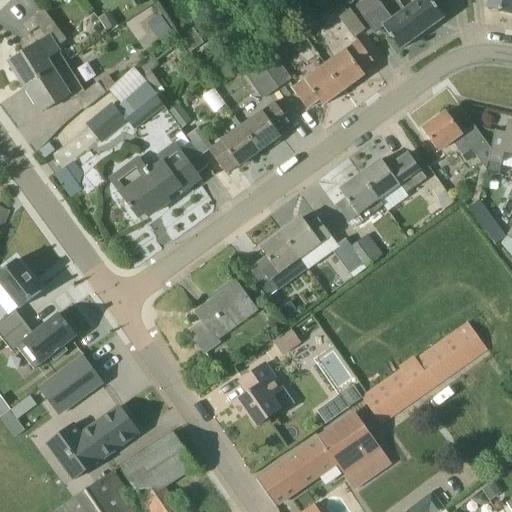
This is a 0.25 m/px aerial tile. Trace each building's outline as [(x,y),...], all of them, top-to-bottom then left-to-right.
[(423,34),(406,9),(392,19),(378,0),(364,0),(355,7),(375,34),(384,27),(400,50),(423,34)] [(445,18),(431,0),(418,0),(406,9),(423,34),(445,18)] [(511,13),(511,0),(489,0),(488,8),(511,13)] [(355,38),(366,30),(350,10),(348,11),(343,4),(336,10),(341,16),(339,17),(355,38)] [(67,41),(47,15),(44,10),(22,26),(29,35),(39,27),(48,39),(37,45),(10,62),(27,89),(65,61),(60,53),(62,51),(59,47),(67,41)] [(110,12),(99,19),(107,31),(118,24),(110,12)] [(160,15),(147,24),(160,42),(172,32),(160,15)] [(180,38),(191,53),(204,44),(194,29),(180,38)] [(373,61),(361,45),(358,41),(326,65),(345,91),(365,76),(361,70),(373,61)] [(174,48),(178,55),(184,51),(179,43),(175,46),(173,47),(174,48)] [(260,63),(279,89),(292,80),(274,54),(270,56),(260,63)] [(42,113),(69,96),(82,87),(65,61),(27,89),(42,113)] [(265,98),(279,89),(260,63),(255,66),(248,72),(265,98)] [(323,106),(345,91),(326,65),(305,80),(304,79),(292,89),(307,109),(319,101),(323,106)] [(126,121),(157,97),(136,70),(115,86),(111,91),(121,104),(116,108),(113,104),(88,124),(103,143),(128,123),(126,121)] [(158,82),(151,73),(144,79),(147,82),(157,96),(165,91),(164,90),(168,87),(162,79),(159,81),(158,82)] [(106,93),(98,83),(85,93),(76,100),(84,111),(106,93)] [(289,122),(276,106),(273,103),(241,126),(260,152),(281,137),(277,131),(278,131),(279,132),(288,124),(287,123),(289,122)] [(169,114),(181,130),(193,121),(181,106),(169,114)] [(471,150),(483,165),(487,169),(490,148),(490,147),(474,126),(462,135),(446,113),(424,129),(440,152),(454,142),(463,156),(471,150)] [(511,123),(510,123),(507,135),(496,133),(497,132),(495,131),(490,148),(487,169),(486,174),(498,177),(504,154),(511,155),(511,123)] [(240,168),(260,152),(241,126),(208,151),(226,175),(238,166),(240,168)] [(186,138),(182,131),(176,136),(179,139),(162,151),(166,157),(148,170),(139,157),(127,165),(132,172),(116,183),(123,193),(122,194),(130,206),(129,206),(131,210),(132,209),(139,218),(146,212),(149,217),(170,202),(166,197),(179,188),(182,192),(200,180),(197,175),(207,167),(186,138)] [(361,175),(379,201),(399,186),(406,194),(427,179),(420,170),(409,154),(388,169),(382,160),(361,175)] [(75,163),(55,177),(70,198),(82,190),(79,186),(83,175),(80,172),(83,169),(80,165),(78,167),(75,163)] [(353,230),(384,207),(379,201),(361,175),(340,190),(347,200),(336,207),(353,230)] [(429,190),(443,211),(454,203),(440,182),(429,190)] [(0,233),(9,212),(0,207),(0,233)] [(281,233),(300,260),(331,237),(319,220),(309,227),(302,218),(281,233)] [(497,219),(491,234),(503,239),(509,224),(497,219)] [(511,226),(507,236),(502,245),(511,257),(511,226)] [(272,280),(281,274),(300,260),(281,233),(261,249),(267,258),(257,265),(249,271),(269,298),(277,292),(270,282),(272,280)] [(352,247),(367,268),(390,251),(380,238),(379,239),(378,237),(372,241),(368,235),(352,247)] [(354,277),(367,268),(352,247),(346,239),(338,246),(332,250),(333,252),(350,274),(351,273),(354,277)] [(0,278),(21,306),(43,290),(19,258),(0,271),(0,278)] [(257,312),(247,298),(235,282),(215,296),(217,299),(197,314),(204,323),(190,333),(205,354),(221,342),(220,340),(257,312)] [(251,292),(259,302),(266,296),(259,286),(251,292)] [(279,310),(286,320),(297,312),(291,302),(279,310)] [(0,318),(0,334),(2,337),(25,319),(16,307),(0,318)] [(40,364),(78,336),(60,313),(34,332),(24,319),(2,337),(11,349),(23,341),(40,364)] [(383,426),(488,351),(477,335),(471,327),(467,322),(362,396),(383,426)] [(283,356),(301,344),(292,330),(291,331),(289,329),(274,339),(275,342),(274,343),(283,356)] [(103,387),(84,360),(41,392),(59,418),(103,387)] [(256,427),(280,411),(282,414),(296,404),(267,363),(239,383),(247,394),(233,405),(242,418),(247,414),(256,427)] [(341,394),(350,408),(362,399),(353,386),(341,394)] [(1,396),(0,396),(0,417),(10,410),(1,396)] [(25,430),(17,420),(11,412),(10,410),(0,417),(15,438),(25,430)] [(138,437),(119,411),(80,440),(73,429),(58,440),(83,477),(138,437)] [(275,507),(291,496),(337,464),(353,486),(389,461),(356,414),(258,482),(275,507)] [(166,487),(196,468),(174,433),(121,466),(143,502),(137,505),(113,471),(55,511),(189,511),(185,505),(181,508),(166,487)] [(490,501),(501,494),(494,483),(483,491),(490,501)] [(472,498),(476,505),(482,507),(489,503),(483,492),(472,498)]
